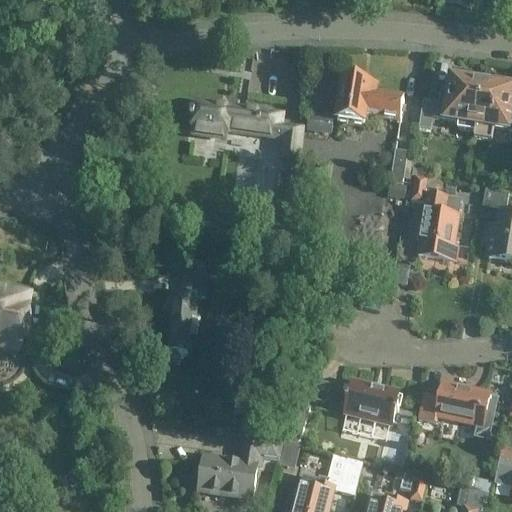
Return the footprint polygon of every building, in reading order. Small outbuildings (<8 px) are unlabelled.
[(424,103),(419,131),(431,133),(433,121),(444,122),(445,122),(458,124),(457,131),(475,133),(483,85),(451,80),(449,91),(443,90),(440,106),(424,103)] [(343,82),(337,124),(363,128),(365,118),(400,123),(404,100),(374,95),(375,87),(343,82)] [(511,89),(483,85),(475,133),(493,136),(494,130),(508,132),(510,120),(511,120),(511,89)] [(226,140),(227,132),(283,141),(281,163),(299,165),(303,131),(282,127),(283,114),(213,103),(212,106),(196,104),(191,134),(226,140)] [(306,134),(332,137),(334,118),(309,114),(306,134)] [(394,152),(389,186),(402,188),(403,185),(409,186),(410,180),(413,163),(406,162),(407,154),(394,152)] [(274,216),(288,217),(294,176),(278,174),(274,216)] [(410,180),(409,186),(407,201),(412,202),(411,203),(424,205),(426,190),(438,192),(440,183),(422,180),(422,182),(410,180)] [(485,191),(481,221),(499,224),(496,241),(492,241),(489,261),(511,265),(511,220),(505,219),(509,195),(485,191)] [(427,198),(426,210),(417,259),(457,266),(459,250),(452,250),(457,219),(443,217),(446,201),(427,198)] [(175,295),(169,355),(171,356),(170,366),(180,367),(182,359),(183,359),(183,357),(187,357),(189,339),(196,341),(200,324),(201,323),(201,322),(198,322),(200,300),(207,300),(210,267),(184,264),(181,296),(175,295)] [(0,349),(19,354),(28,310),(24,310),(26,300),(0,294),(0,349)] [(347,404),(344,417),(392,429),(395,415),(397,416),(398,412),(396,411),(399,397),(385,394),(385,392),(383,392),(383,394),(374,392),(374,390),(372,390),(372,391),(351,386),(348,400),(346,399),(345,403),(347,404)] [(483,429),(486,415),(494,417),(498,401),(490,399),(490,398),(469,393),(469,397),(441,391),(440,399),(424,396),(419,422),(437,426),(439,420),(483,429)] [(297,406),(285,444),(298,449),(306,424),(311,410),(297,406)] [(245,431),(243,443),(240,465),(202,460),(197,493),(252,501),(256,474),(261,474),(262,464),(279,466),(285,437),(245,431)] [(511,452),(502,450),(495,488),(499,489),(511,491),(511,452)] [(302,478),(300,488),(293,511),(328,511),(333,492),(355,498),(364,466),(335,459),(329,482),(319,479),(318,482),(302,478)] [(403,476),(399,492),(411,495),(409,503),(421,506),(427,482),(414,479),(403,476)] [(463,508),(461,511),(486,511),(490,498),(468,493),(464,509),(463,508)] [(403,511),(405,506),(389,502),(388,508),(372,503),(369,511),(403,511)]
